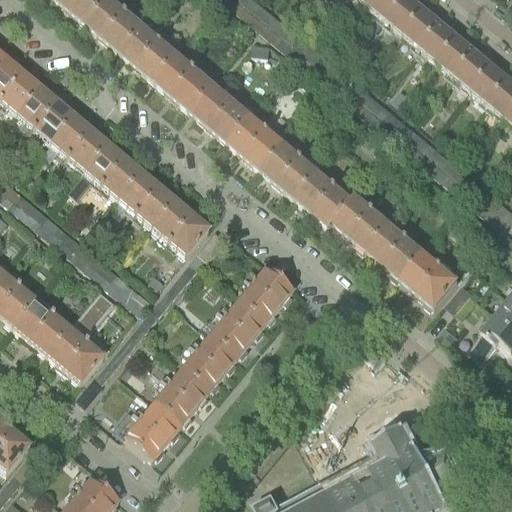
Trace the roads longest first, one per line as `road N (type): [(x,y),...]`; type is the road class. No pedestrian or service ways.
road 1 (residential): [(357,321),(351,306),(109,115),(88,74),(0,1)]
road 2 (residential): [(194,511),(346,324),(357,321)]
road 3 (residential): [(0,367),(57,415),(67,438),(155,511)]
road 4 (residential): [(500,431),(357,321)]
